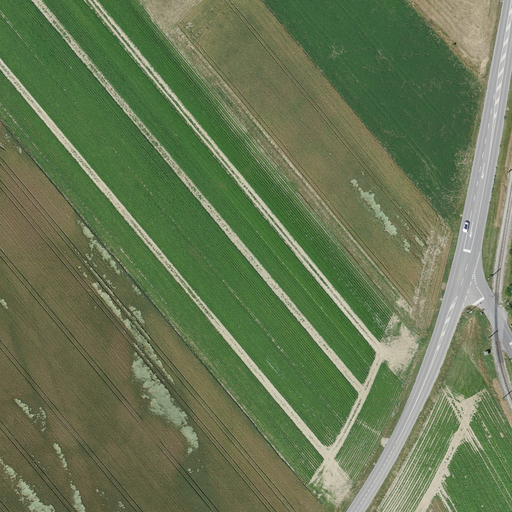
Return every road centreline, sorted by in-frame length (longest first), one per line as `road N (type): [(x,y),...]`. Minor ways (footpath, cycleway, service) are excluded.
road 1 (tertiary): [(355,511),(430,370),(465,265)]
road 2 (tertiary): [(465,265),(511,3)]
